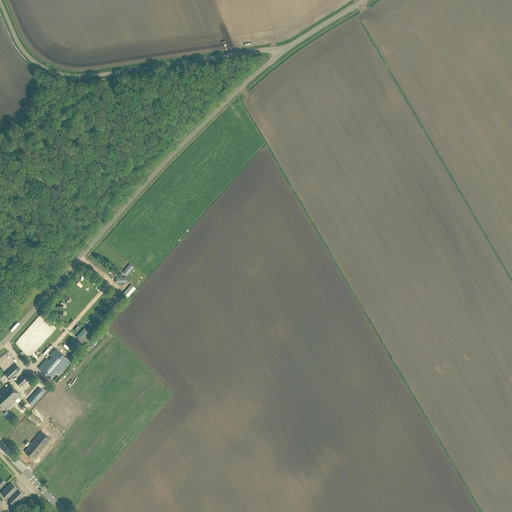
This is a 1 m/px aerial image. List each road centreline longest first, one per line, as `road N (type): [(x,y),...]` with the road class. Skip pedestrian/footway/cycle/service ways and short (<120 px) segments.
road 1 (unclassified): [(0,346),(171,154),(282,52)]
road 2 (unclassified): [(282,52),(61,74),(25,53),(0,1)]
